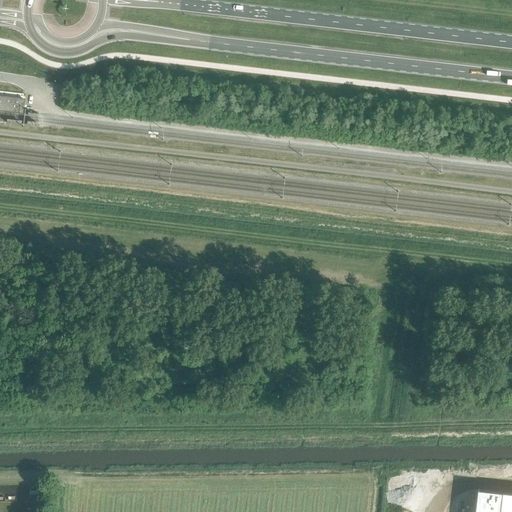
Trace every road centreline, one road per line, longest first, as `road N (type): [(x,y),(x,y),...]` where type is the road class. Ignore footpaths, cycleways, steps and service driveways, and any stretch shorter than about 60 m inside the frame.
road 1 (primary): [(511,43),(168,3)]
road 2 (primary): [(175,38),(511,78)]
road 3 (primary): [(30,29),(61,54),(105,36),(175,38)]
